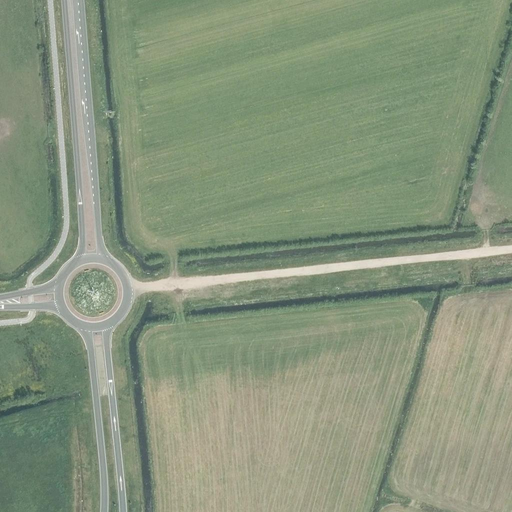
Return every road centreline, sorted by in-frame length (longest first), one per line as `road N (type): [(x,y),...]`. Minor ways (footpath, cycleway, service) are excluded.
road 1 (track): [(127,289),(511,246)]
road 2 (tertiary): [(100,258),(80,0)]
road 3 (tertiary): [(63,0),(83,258)]
road 4 (trunk): [(122,511),(105,324)]
road 5 (trunk): [(84,325),(103,511)]
